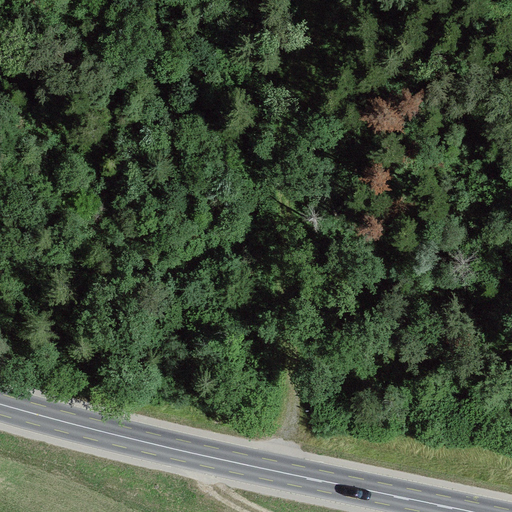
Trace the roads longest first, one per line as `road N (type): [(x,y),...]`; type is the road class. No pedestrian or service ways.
road 1 (secondary): [(0,403),(470,511)]
road 2 (track): [(283,472),(282,112),(313,0)]
